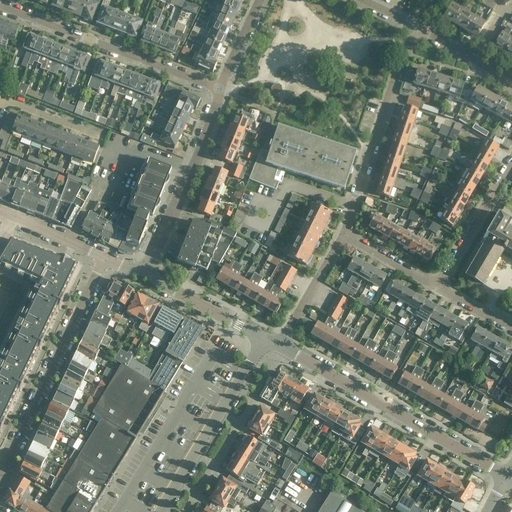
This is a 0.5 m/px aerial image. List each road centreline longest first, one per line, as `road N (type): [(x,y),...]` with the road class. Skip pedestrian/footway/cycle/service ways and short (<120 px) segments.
road 1 (residential): [(505,476),(280,345)]
road 2 (residential): [(0,477),(105,257)]
road 3 (residential): [(219,92),(0,7)]
road 4 (residential): [(343,235),(419,28)]
road 5 (residential): [(160,511),(263,339)]
road 6 (residential): [(145,277),(219,92)]
road 7 (residential): [(436,287),(511,160)]
road 8 (residential): [(263,339),(145,277)]
road 9 (residential): [(280,345),(343,235)]
